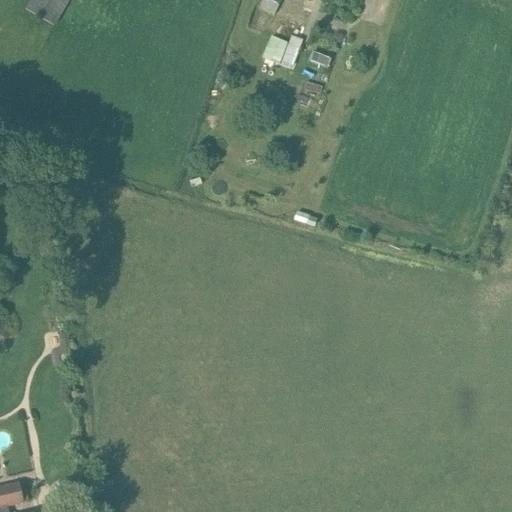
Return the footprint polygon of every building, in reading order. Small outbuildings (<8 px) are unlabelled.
[(30,0),(25,9),(54,26),(69,0),(30,0)] [(263,0),(259,10),(274,16),(281,0),(263,0)] [(290,70),(299,49),(289,45),(296,27),(279,20),(263,59),(290,70)] [(331,59),(312,52),(308,62),(327,69),(331,59)] [(297,212),(294,220),(307,224),(307,225),(314,227),(317,219),(309,217),(309,216),(297,212)] [(0,511),(8,511),(7,506),(23,503),(19,483),(0,487),(0,511)]
